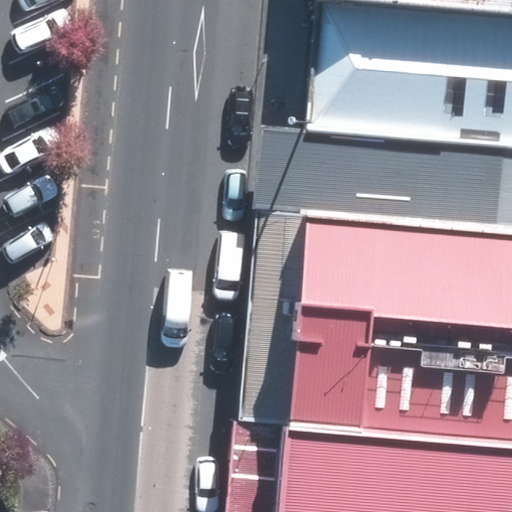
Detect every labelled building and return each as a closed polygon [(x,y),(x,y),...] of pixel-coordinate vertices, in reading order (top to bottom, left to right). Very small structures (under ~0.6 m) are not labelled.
[(511,14),(340,0),(313,0),(303,126),(511,143),(511,14)] [(511,0),(340,0),(511,14),(511,0)] [(511,143),(303,126),(297,210),(511,228),(511,143)] [(511,228),(297,210),(279,420),(511,439),(511,228)] [(511,511),(511,439),(279,420),(271,511),(511,511)]
